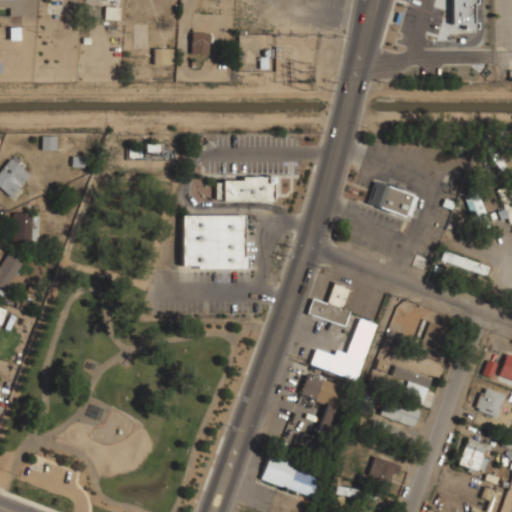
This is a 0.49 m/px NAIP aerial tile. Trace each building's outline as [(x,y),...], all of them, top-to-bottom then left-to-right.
[(23,14),(23,0),(0,0),(0,4),(5,4),(5,14),(23,14)] [(484,39),(484,0),(434,0),(434,39),(484,39)] [(118,6),(104,6),(104,17),(118,17),(118,6)] [(208,31),(190,31),(190,53),(208,53),(208,31)] [(153,63),(170,63),(170,45),(153,45),(153,63)] [(55,148),(56,135),(42,135),(41,148),(55,148)] [(0,187),(9,196),(30,173),(11,156),(0,168),(0,187)] [(274,200),(274,178),(214,178),(214,200),(274,200)] [(409,216),(416,192),(372,179),(364,203),(409,216)] [(498,187),(507,223),(511,221),(511,205),(507,185),(498,187)] [(465,194),(475,229),(490,224),(480,190),(465,194)] [(11,243),(38,243),(38,210),(11,210),(11,243)] [(180,268),(243,268),(243,214),(180,214),(180,268)] [(439,260),(485,274),(488,264),(442,250),(439,260)] [(0,287),(23,267),(10,252),(0,260),(0,287)] [(305,312),(343,325),(348,310),(341,308),(348,288),(331,282),(325,301),(311,296),(305,312)] [(309,364),(357,378),(374,322),(356,316),(344,356),(314,347),(309,364)] [(419,343),(438,350),(446,326),(428,320),(419,343)] [(511,379),(511,354),(505,352),(497,375),(511,379)] [(481,374),(491,377),(495,362),(485,359),(481,374)] [(430,375),(394,364),(390,375),(408,380),(403,396),(422,402),(430,375)] [(325,402),(317,426),(333,432),(348,387),(305,372),(298,393),(325,402)] [(495,416),(503,392),(481,385),(473,409),(495,416)] [(415,409),(386,399),(379,418),(408,429),(415,409)] [(489,442),(465,438),(460,465),(485,469),(489,442)] [(305,472),(308,464),(267,452),(259,479),(312,495),(317,476),(305,472)] [(396,461),(373,454),(365,480),(388,488),(396,461)] [(376,491),(335,484),(334,493),(375,500),(376,491)]
